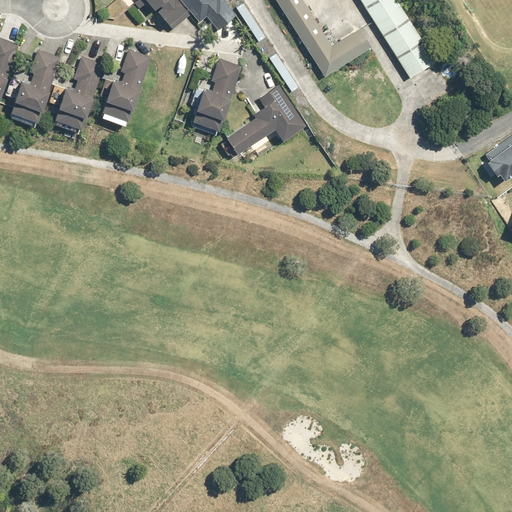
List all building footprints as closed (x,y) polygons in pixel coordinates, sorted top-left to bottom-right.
[(164,7),(159,12),(174,29),(190,15),(187,11),(188,9),(179,0),(148,0),(157,10),(163,5),(164,7)] [(217,28),(236,13),(224,0),(180,0),(198,21),(206,15),(217,28)] [(274,0),(323,77),(370,47),(358,29),(330,47),(300,0),(358,0),(408,79),(434,62),(394,0),(274,0)] [(8,78),(20,44),(0,36),(0,99),(1,98),(3,98),(10,79),(8,78)] [(140,90),(152,56),(130,48),(122,71),(126,72),(122,83),(116,81),(110,98),(108,97),(102,115),(126,124),(127,120),(131,122),(135,109),(136,110),(143,91),(140,90)] [(24,81),(11,118),(36,126),(38,121),(39,121),(43,111),(45,111),(52,92),(50,91),(62,57),(38,50),(31,72),(35,73),(32,84),(24,81)] [(76,91),(68,88),(55,124),(79,132),(81,128),(83,129),(87,117),(89,118),(96,98),(94,97),(105,63),(83,56),(75,78),(79,79),(76,91)] [(210,81),(215,82),(209,96),(200,93),(193,113),(195,114),(190,124),(215,132),(216,129),(219,130),(241,66),(218,58),(210,81)] [(226,142),(219,145),(227,156),(233,153),(235,156),(273,131),(282,143),(305,127),(278,86),(258,99),(264,108),(252,115),(254,119),(224,139),(226,142)] [(511,132),(484,153),(487,157),(484,159),(494,173),(497,171),(502,178),(511,171),(511,132)]
